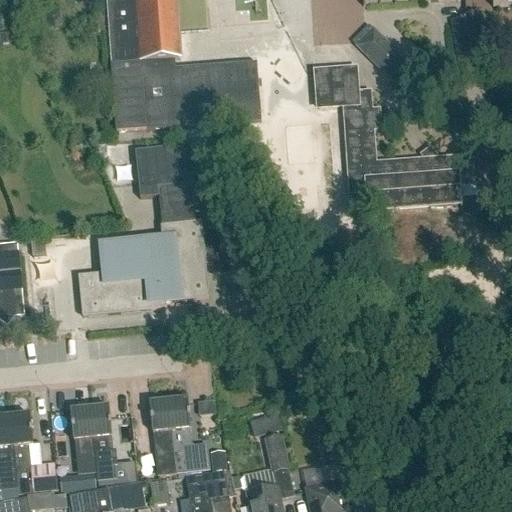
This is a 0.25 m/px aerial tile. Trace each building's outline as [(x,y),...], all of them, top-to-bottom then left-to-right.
[(106,0),(116,135),(261,125),(257,66),(175,71),(175,62),(180,62),(176,0),(106,0)] [(511,0),(491,0),(492,9),(511,8),(511,0)] [(493,53),(489,54),(482,14),(449,20),(457,59),(470,57),(475,84),(498,80),(493,53)] [(387,78),(403,62),(369,29),(353,45),(387,78)] [(359,96),(358,73),(358,71),(315,74),(318,111),(344,109),(350,196),(364,195),(364,198),(366,198),(367,213),(461,207),(460,187),(477,186),(476,158),(458,159),(376,164),(374,133),(382,132),(380,113),(373,114),(372,95),(359,96)] [(166,306),(209,301),(202,225),(196,225),(195,216),(200,216),(196,176),(186,177),(183,148),(136,153),(141,201),(159,199),(162,229),(161,229),(162,241),(101,247),(104,277),(79,279),(83,320),(167,312),(166,306)] [(46,258),(45,244),(30,245),(32,259),(46,258)] [(0,323),(7,329),(14,319),(24,318),(24,315),(17,248),(17,246),(0,247),(0,323)] [(348,253),(350,266),(367,263),(365,249),(348,253)] [(169,403),(176,477),(178,477),(178,476),(209,473),(207,448),(194,449),(190,446),(189,432),(191,432),(188,402),(169,403)] [(159,479),(176,477),(169,403),(150,405),(153,436),(155,436),(159,479)] [(43,425),(42,409),(32,409),(33,425),(43,425)] [(109,409),(90,411),(95,463),(96,475),(97,483),(97,484),(115,483),(132,481),(131,466),(116,467),(115,454),(112,454),(111,440),(112,440),(109,409)] [(90,411),(71,413),(77,477),(96,475),(95,463),(90,411)] [(278,416),(250,423),(254,440),(282,433),(278,416)] [(30,417),(11,419),(16,471),(18,491),(18,497),(57,493),(54,466),(31,469),(29,448),(33,447),(30,417)] [(11,419),(0,420),(0,492),(18,491),(16,471),(11,419)] [(282,511),(281,504),(295,501),(289,472),(281,438),(265,441),(273,475),(277,491),(247,497),(249,511),(282,511)] [(225,458),(211,460),(212,473),(226,472),(225,458)] [(324,489),(306,493),(310,511),(347,511),(345,504),(363,496),(347,465),(320,471),(324,489)] [(186,479),(190,502),(191,511),(210,511),(209,506),(228,502),(223,474),(186,479)] [(94,478),(60,481),(61,494),(95,492),(94,478)] [(154,508),(169,505),(165,483),(149,486),(154,508)] [(110,511),(129,511),(145,509),(141,485),(108,491),(110,511)] [(110,511),(108,491),(69,497),(71,511),(110,511)] [(29,511),(30,511),(28,500),(0,505),(0,511),(29,511)] [(191,511),(190,502),(181,504),(182,511),(191,511)]
